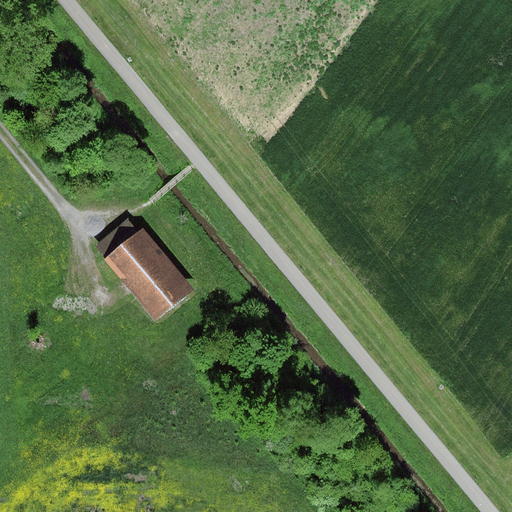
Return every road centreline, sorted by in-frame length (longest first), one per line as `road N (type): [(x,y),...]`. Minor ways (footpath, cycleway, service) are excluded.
road 1 (unclassified): [(499,511),(73,0)]
road 2 (track): [(0,123),(84,224),(117,363)]
road 3 (track): [(0,462),(117,363)]
